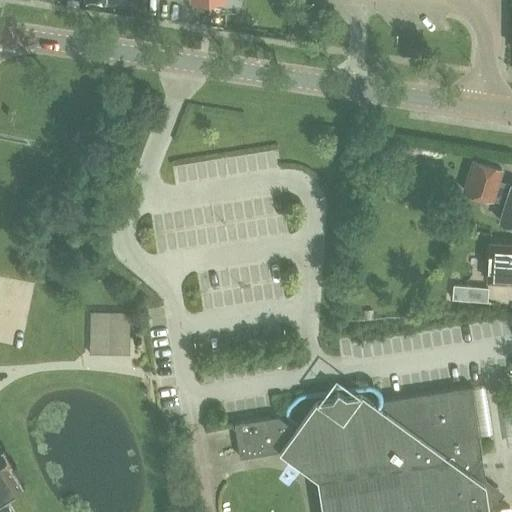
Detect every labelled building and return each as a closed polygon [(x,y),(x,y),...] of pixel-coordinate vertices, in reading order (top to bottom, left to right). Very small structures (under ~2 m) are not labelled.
[(510,183),(500,179),(504,167),(472,157),(462,190),(494,200),(494,199),(504,202),(499,219),(511,223),(511,182),(511,183),(510,183)] [(511,280),(511,241),(489,240),(487,279),(511,280)] [(489,286),(454,284),(453,285),(451,285),(450,296),(453,296),(452,298),(487,301),(489,286)] [(100,311),(99,353),(138,354),(139,312),(100,311)] [(482,454),(471,385),(373,400),(361,391),(345,393),(338,387),(332,395),(316,398),(295,427),(278,414),(234,421),(240,456),(279,449),(317,477),(322,511),(485,511),(489,507),(489,506),(499,493),(485,482),(485,481),(470,471),(482,454)] [(0,511),(13,511),(4,498),(22,486),(7,465),(11,463),(2,450),(0,452),(0,511)]
